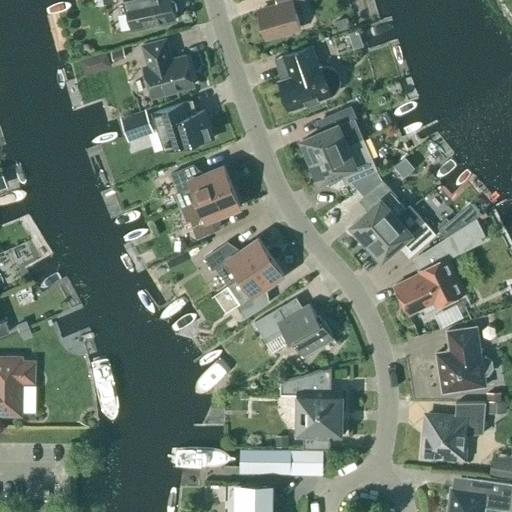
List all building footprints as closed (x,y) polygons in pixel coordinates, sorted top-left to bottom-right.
[(125,0),(132,29),(176,20),(171,0),(125,0)] [(265,37),(300,27),(293,3),(302,0),(275,0),(277,6),(258,11),(265,37)] [(338,31),(350,28),(347,18),(335,21),(338,31)] [(168,61),(166,54),(170,53),(166,39),(142,45),(148,66),(144,68),(151,96),(194,84),(187,56),(168,61)] [(282,79),(279,80),(289,109),(306,104),(307,106),(319,102),(319,99),(331,95),(336,92),(338,89),(340,84),(341,80),(338,71),(335,68),(331,66),(326,65),(321,66),(319,66),(312,46),(283,56),(290,77),(282,79)] [(122,47),(110,51),(113,61),(125,57),(122,47)] [(107,52),(93,55),(95,65),(103,69),(111,67),(108,54),(107,52)] [(153,112),(166,150),(197,140),(198,143),(213,138),(204,110),(192,114),(188,101),(153,112)] [(363,137),(355,118),(356,117),(351,106),(323,118),(328,129),(302,140),(305,147),(303,148),(309,162),(362,138),(362,137),(363,137)] [(134,126),(150,121),(146,109),(130,114),(134,126)] [(362,138),(309,162),(315,175),(317,174),(320,181),(346,170),(351,181),(376,170),(362,138)] [(405,156),(394,165),(403,177),(414,168),(405,156)] [(179,207),(232,186),(224,165),(198,176),(193,165),(171,174),(178,190),(173,193),(179,207)] [(396,217),(411,206),(409,204),(405,207),(395,196),(396,196),(382,180),(364,196),(373,207),(352,225),(357,231),(356,232),(365,243),(396,217)] [(232,186),(179,207),(185,222),(191,221),(197,237),(219,228),(215,217),(241,206),(232,186)] [(396,217),(365,243),(375,255),(377,253),(382,259),(403,240),(413,252),(434,233),(411,206),(396,217)] [(438,225),(437,226),(439,229),(438,230),(445,237),(450,234),(454,231),(457,230),(449,221),(446,218),(438,225)] [(420,273),(395,285),(409,314),(434,302),(436,306),(465,292),(453,268),(453,267),(448,258),(456,254),(459,252),(464,250),(462,247),(459,241),(455,232),(454,231),(450,234),(445,237),(440,240),(433,245),(440,260),(434,263),(420,269),(418,270),(420,273)] [(228,285),(271,256),(259,237),(235,253),(228,242),(205,257),(213,269),(216,267),(228,285)] [(271,256),(228,285),(241,303),(237,305),(245,317),(269,302),(261,290),(284,274),(271,256)] [(290,301),(255,321),(264,337),(280,327),(289,342),(294,339),(303,355),(333,338),(337,346),(338,345),(324,320),(320,322),(309,303),(296,311),(290,301)] [(0,335),(8,332),(4,320),(0,321),(0,335)] [(25,320),(16,324),(19,332),(28,328),(25,320)] [(481,356),(476,326),(447,331),(450,350),(436,353),(442,392),(486,385),(484,376),(488,375),(493,368),(492,360),(485,355),(481,356)] [(28,328),(19,332),(22,340),(31,336),(28,328)] [(32,381),(32,362),(19,362),(19,359),(0,358),(0,413),(18,414),(19,381),(32,381)] [(331,392),(331,367),(279,380),(280,381),(281,381),(281,393),(298,393),(297,435),(303,435),(303,448),(330,449),(330,435),(341,436),(342,392),(331,392)] [(487,392),(487,401),(501,401),(501,393),(487,392)] [(483,433),(486,402),(456,402),(454,417),(427,415),(425,439),(422,439),(421,457),(431,458),(431,455),(455,457),(464,449),(465,435),(483,433)] [(275,436),(275,446),(288,447),(288,436),(275,436)] [(289,471),(290,450),(241,449),(241,470),(289,471)] [(511,477),(511,458),(491,456),(489,474),(511,477)] [(511,510),(511,482),(479,478),(477,490),(451,486),(447,511),(484,511),(485,507),(511,510)] [(270,511),(271,486),(241,485),(240,511),(270,511)]
